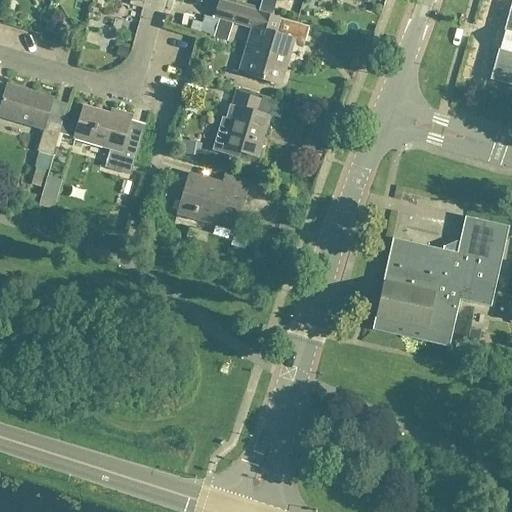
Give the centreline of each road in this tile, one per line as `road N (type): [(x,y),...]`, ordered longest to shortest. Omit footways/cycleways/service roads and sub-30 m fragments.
road 1 (unclassified): [(274,433),(379,122)]
road 2 (primary): [(228,511),(0,439)]
road 3 (residential): [(0,56),(127,86),(155,0)]
